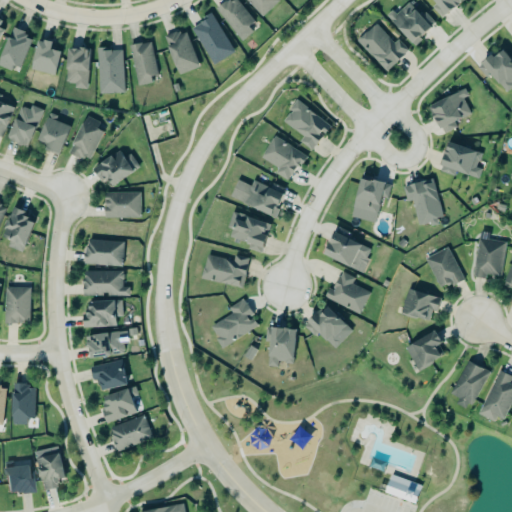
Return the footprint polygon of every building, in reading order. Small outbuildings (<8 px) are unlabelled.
[(257,25),(237,0),(227,0),(216,9),(239,39),(257,25)] [(246,0),(261,16),(279,0),(278,0),(246,0)] [(385,15),(413,45),(421,39),(421,35),(429,27),(429,25),(433,21),(423,12),(420,12),(412,5),(414,4),(409,0),(405,4),(394,14),(389,9),(385,15)] [(430,0),(442,16),(464,0),(430,0)] [(234,52),(211,14),(190,27),(213,65),(234,52)] [(355,40),(385,70),(399,58),(406,49),(397,39),(393,43),(375,23),(355,40)] [(20,68),(32,37),(12,29),(0,56),(0,65),(10,70),(12,65),(20,68)] [(163,38),(179,75),(200,66),(184,29),(163,38)] [(54,75),(61,52),(50,49),(52,43),(39,39),(30,68),(54,75)] [(129,45),(137,86),(151,83),(150,76),(157,75),(150,41),(129,45)] [(511,78),(508,81),(511,86),(505,92),(490,73),(486,76),(476,65),(481,60),(480,58),(491,49),(494,54),(503,46),(511,57),(511,78)] [(67,48),(66,82),(74,83),(74,88),(87,88),(89,49),(67,48)] [(97,49),(98,93),(123,93),(122,48),(97,49)] [(426,107),(439,128),(441,128),(443,131),(455,126),(453,122),(469,112),(461,97),(467,95),(463,88),(452,93),(435,101),(429,105),(426,107)] [(303,137),(300,142),(312,151),(330,125),(297,101),(282,121),(303,137)] [(0,102),(0,134),(12,107),(0,102)] [(17,105),(3,138),(13,142),(13,144),(20,147),(20,146),(25,148),(42,109),(29,104),(27,109),(22,107),(21,107),(17,105)] [(68,126),(53,119),(55,115),(48,112),(43,123),(42,123),(35,140),(44,143),(44,142),(45,143),(43,149),(55,154),(56,152),(57,153),(68,126)] [(85,115),(66,152),(79,158),(80,157),(82,158),(83,155),(88,158),(102,131),(95,127),(98,122),(85,115)] [(272,135),(306,155),(301,165),(298,163),(296,166),(294,165),(289,174),(288,173),(285,178),(274,171),(277,167),(259,156),(272,135)] [(481,153),(448,141),(438,170),(453,176),(455,171),(477,179),(481,169),(476,167),(481,153)] [(128,153),(138,166),(111,185),(108,182),(107,180),(105,181),(102,177),(98,180),(97,178),(97,177),(94,174),(91,168),(109,155),(112,153),(117,150),(122,157),(128,153)] [(360,178),(349,216),(373,222),(380,196),(386,197),(389,184),(384,183),(384,182),(372,179),(372,180),(370,179),(369,181),(360,178)] [(402,186),(405,199),(411,198),(417,223),(428,221),(429,224),(436,222),(434,217),(441,215),(430,178),(407,183),(407,184),(402,186)] [(284,195),(253,180),(250,186),(237,180),(229,196),(274,217),(284,195)] [(103,192),(102,202),(104,201),(103,204),(102,204),(102,210),(103,217),(138,216),(138,192),(103,192)] [(0,243),(11,209),(32,215),(21,249),(0,243)] [(230,210),(236,212),(237,211),(242,213),(242,214),(245,215),(245,216),(268,224),(265,234),(266,235),(261,248),(260,247),(259,252),(246,247),(247,243),(237,239),(236,242),(231,241),(232,237),(227,236),(230,228),(225,226),(230,210)] [(371,249),(334,232),(324,254),(361,272),(371,249)] [(83,261),(120,264),(122,239),(85,236),(83,261)] [(471,277),(484,279),(485,274),(500,276),(505,242),(478,238),(471,277)] [(423,257),(445,246),(462,278),(450,285),(450,283),(445,285),(444,283),(438,286),(423,257)] [(240,287),(246,263),(245,263),(246,257),(232,254),(231,259),(205,253),(203,264),(202,264),(199,278),(240,287)] [(511,263),(502,285),(511,289),(511,292),(510,296),(511,296),(511,263)] [(83,270),(120,270),(120,273),(122,273),(122,277),(121,278),(121,286),(128,286),(127,295),(81,295),(81,278),(83,278),(83,270)] [(322,296),(327,286),(331,288),(340,270),(353,277),(350,282),(367,291),(355,313),(322,296)] [(439,297),(435,310),(430,309),(427,321),(398,314),(402,303),(400,302),(402,298),(403,299),(406,287),(439,297)] [(0,289),(24,290),(23,329),(0,328),(0,289)] [(231,313),(209,327),(222,348),(258,325),(242,299),(228,308),(231,313)] [(81,314),(82,326),(96,325),(96,326),(104,325),(104,324),(113,324),(113,315),(120,314),(119,300),(88,302),(88,305),(84,306),(85,314),(81,314)] [(302,325),(312,335),(316,331),(332,347),(349,329),(326,306),(323,309),(320,306),(302,325)] [(90,354),(109,350),(110,353),(123,351),(121,343),(128,341),(125,325),(86,332),(90,354)] [(295,329),(266,327),(265,342),(269,342),(267,366),(277,367),(278,362),(293,363),(295,329)] [(432,330),(440,342),(433,347),(438,356),(431,360),(430,364),(417,371),(404,347),(432,330)] [(102,391),(127,384),(121,359),(89,367),(93,383),(99,382),(102,391)] [(449,394),(458,399),(455,404),(467,411),(488,372),(467,360),(449,394)] [(479,413),(502,423),(511,399),(511,383),(509,382),(511,376),(497,370),(479,413)] [(7,384),(30,384),(30,428),(7,428),(7,384)] [(101,409),(106,422),(136,411),(131,397),(137,395),(134,386),(104,397),(106,403),(104,404),(105,408),(101,409)] [(142,414),(109,427),(111,433),(109,434),(113,444),(113,446),(115,451),(151,437),(142,414)] [(29,453),(54,447),(63,487),(38,493),(29,453)] [(0,471),(27,470),(29,495),(2,497),(0,471)] [(415,504),(421,486),(391,474),(384,492),(415,504)] [(184,511),(182,503),(141,511),(184,511)]
